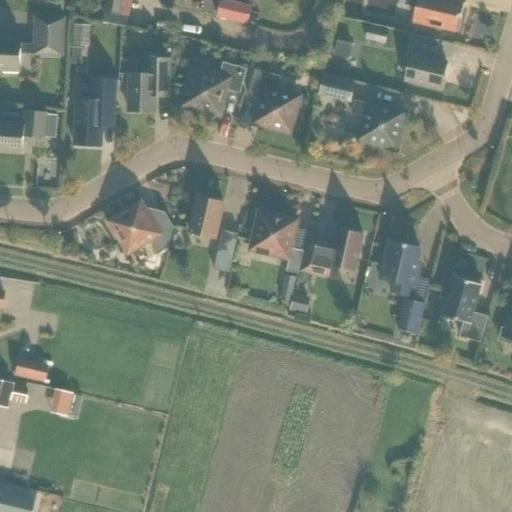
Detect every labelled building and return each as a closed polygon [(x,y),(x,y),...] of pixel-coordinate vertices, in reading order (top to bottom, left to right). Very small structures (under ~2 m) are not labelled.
[(132,0),(106,0),(105,11),(129,16),(132,0)] [(248,26),(253,6),(227,0),(220,0),(216,18),(248,26)] [(458,30),(464,3),(452,0),(405,0),(404,6),(417,9),(414,22),(455,32),(456,30),(458,30)] [(100,10),(77,5),(75,14),(98,19),(100,10)] [(64,56),(65,19),(36,18),(35,45),(20,44),(20,43),(0,42),(0,69),(2,69),(2,73),(19,73),(20,54),(64,56)] [(89,47),(91,25),(89,25),(90,19),(74,18),(72,46),(89,47)] [(386,44),(389,31),(368,26),(365,39),(386,44)] [(436,53),(438,41),(412,35),(407,56),(411,57),(405,81),(440,89),(447,63),(432,60),(434,53),(436,53)] [(169,99),(170,59),(146,58),(145,74),(129,74),(128,112),(155,113),(155,98),(169,99)] [(240,94),(246,69),(223,63),(219,77),(193,70),(186,96),(183,95),(180,108),(192,111),(193,108),(219,115),(225,90),(240,94)] [(290,134),(299,97),(277,91),(281,77),(255,70),(248,97),(260,100),(253,124),(290,134)] [(350,103),(355,82),(324,75),(319,96),(350,103)] [(101,147),(104,102),(76,100),(73,145),(101,147)] [(397,152),(401,139),(398,139),(404,113),(354,100),(351,114),(365,118),(360,139),(385,146),(385,149),(397,152)] [(46,139),(49,112),(23,110),(22,124),(0,122),(0,152),(23,154),(24,137),(46,139)] [(215,238),(217,229),(223,203),(197,197),(189,232),(215,238)] [(160,235),(141,202),(108,222),(110,225),(108,227),(116,239),(118,238),(128,255),(149,241),(157,255),(168,248),(173,227),(160,235)] [(298,274),(304,251),(292,248),(298,220),(258,211),(249,251),(289,260),(286,272),(298,274)] [(355,270),(363,235),(337,229),(334,243),(311,238),(303,273),(327,279),(331,264),(355,270)] [(229,274),(238,234),(223,231),(213,270),(229,274)] [(412,297),(418,271),(414,270),(419,248),(388,241),(379,279),(393,282),(391,292),(412,297)] [(291,301),(296,278),(285,275),(280,299),(291,301)] [(480,342),(487,316),(473,312),(481,285),(453,277),(442,316),(463,322),(459,336),(480,342)] [(307,314),(311,297),(294,293),(290,310),(307,314)] [(418,334),(425,303),(404,298),(397,329),(418,334)] [(511,309),(506,329),(502,328),(498,340),(511,344),(511,309)] [(47,365),(17,358),(13,376),(43,382),(47,365)] [(24,403),(27,388),(9,385),(10,384),(0,380),(0,407),(4,409),(6,399),(24,403)] [(68,410),(74,386),(56,381),(50,405),(68,410)] [(0,511),(30,511),(33,502),(0,494),(0,511)]
